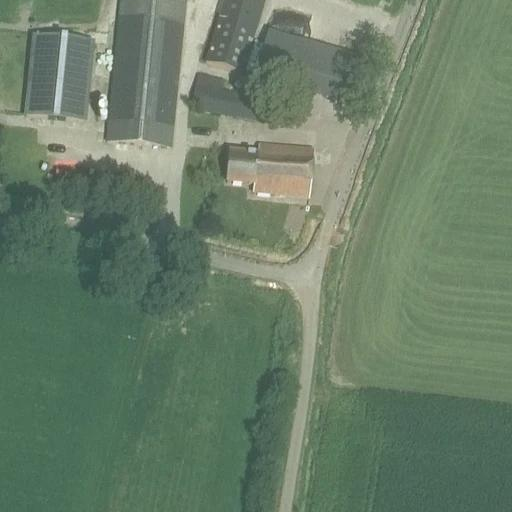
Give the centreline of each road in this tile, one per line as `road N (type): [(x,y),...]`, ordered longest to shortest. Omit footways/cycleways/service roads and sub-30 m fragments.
road 1 (unclassified): [(0,210),(275,274),(319,266),(416,0)]
road 2 (track): [(285,511),(314,310),(307,271)]
